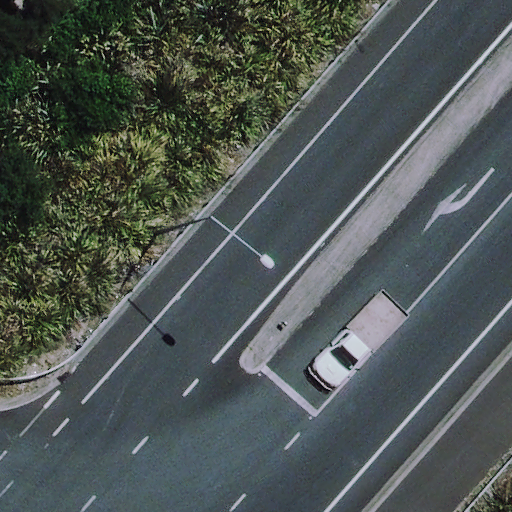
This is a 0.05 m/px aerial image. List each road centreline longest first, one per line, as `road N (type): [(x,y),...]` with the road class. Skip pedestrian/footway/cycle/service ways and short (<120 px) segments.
road 1 (primary): [(30,511),(480,0)]
road 2 (primary): [(511,227),(270,511)]
